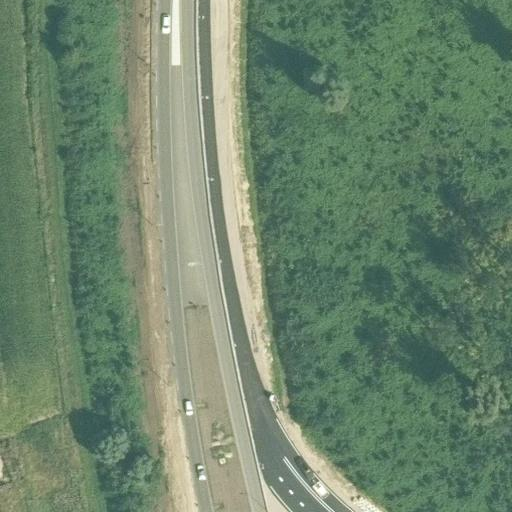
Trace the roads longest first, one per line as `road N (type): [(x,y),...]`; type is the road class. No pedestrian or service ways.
road 1 (primary): [(261,511),(214,269),(191,0)]
road 2 (primary): [(168,0),(169,266),(206,511)]
